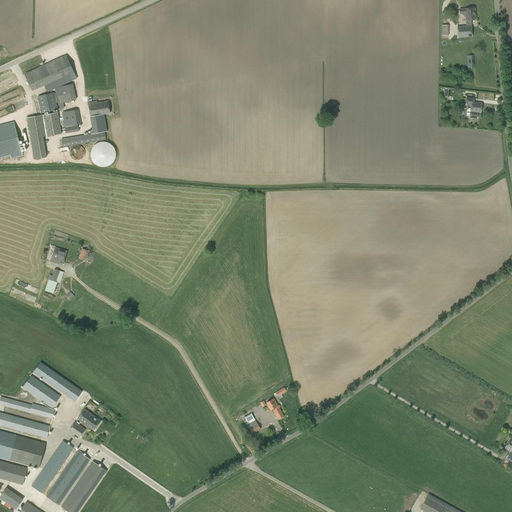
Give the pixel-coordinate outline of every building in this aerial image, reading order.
[(472,36),(471,20),(476,19),(475,8),(460,9),(460,14),(465,13),(466,25),(458,26),(458,37),(472,36)] [(62,58),(25,75),(31,88),(68,71),(62,58)] [(72,84),(55,88),(59,109),(63,108),(62,103),(75,100),(72,84)] [(37,97),(41,114),(58,110),(58,109),(59,108),(59,106),(58,107),(57,103),(58,103),(56,93),(54,94),(54,93),(37,97)] [(466,116),(467,116),(469,117),(477,118),(478,112),(481,113),(482,103),(474,102),(474,99),(467,98),(466,104),(471,105),(470,109),(469,109),(468,110),(466,112),(466,116)] [(91,129),(92,134),(105,132),(102,115),(110,113),(108,102),(105,103),(105,101),(95,103),(95,101),(88,103),(92,129),(91,129)] [(65,112),(62,112),(65,126),(66,133),(79,131),(78,125),(81,124),(79,109),(65,112)] [(61,133),(58,113),(27,118),(34,159),(46,157),(42,136),(61,133)] [(13,122),(0,125),(0,158),(11,156),(12,159),(22,156),(13,122)] [(62,139),(63,147),(71,145),(106,139),(105,132),(92,134),(70,138),(62,139)] [(85,154),(85,153),(85,152),(85,151),(84,150),(84,149),(83,148),(82,147),(81,147),(81,146),(80,146),(79,146),(78,146),(77,146),(76,146),(75,146),(74,147),(73,147),(73,148),(72,148),(72,149),(71,150),(71,151),(71,152),(71,153),(71,154),(71,155),(71,156),(72,157),(73,158),(74,159),(75,159),(76,160),(77,160),(78,160),(79,160),(80,160),(80,159),(81,159),(82,158),(83,158),(83,157),(84,157),(84,156),(84,155),(85,154)] [(67,251),(55,247),(51,262),(60,264),(61,261),(63,262),(67,251)] [(79,258),(85,260),(88,250),(82,249),(79,258)] [(60,271),(54,269),(51,280),(49,279),(45,290),(54,293),(57,282),(58,283),(59,280),(57,279),(60,271)] [(67,295),(71,300),(75,296),(70,291),(67,295)] [(75,402),(82,391),(40,362),(33,372),(75,402)] [(52,408),(61,396),(31,375),(23,388),(52,408)] [(284,387),(275,392),(275,393),(273,394),(275,397),(277,395),(278,397),(287,391),(284,387)] [(1,397),(0,398),(0,404),(52,419),(55,410),(32,403),(32,405),(1,397)] [(266,403),(271,410),(273,409),(279,419),(284,416),(274,399),(266,403)] [(94,431),(101,421),(84,409),(77,419),(94,431)] [(0,412),(0,425),(47,439),(50,426),(0,412)] [(246,419),(245,419),(246,420),(244,421),(246,424),(247,425),(246,425),(252,434),(261,429),(255,420),(251,413),(245,417),(246,419)] [(80,438),(86,430),(74,421),(68,430),(80,438)] [(0,430),(0,457),(39,468),(46,443),(0,430)] [(31,486),(42,493),(73,448),(63,441),(31,486)] [(46,496),(58,505),(90,459),(78,451),(46,496)] [(0,461),(0,478),(23,484),(27,468),(0,461)] [(69,511),(78,511),(107,471),(93,461),(62,507),(69,511)] [(6,488),(0,497),(0,498),(16,509),(23,499),(6,488)] [(428,511),(441,511),(446,504),(428,495),(421,508),(428,511)] [(41,511),(26,502),(19,511),(41,511)]
